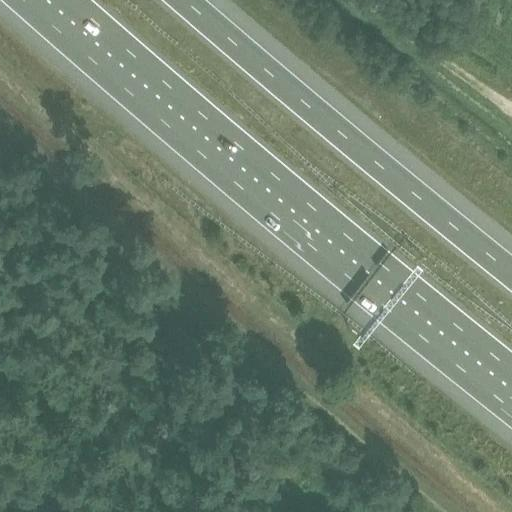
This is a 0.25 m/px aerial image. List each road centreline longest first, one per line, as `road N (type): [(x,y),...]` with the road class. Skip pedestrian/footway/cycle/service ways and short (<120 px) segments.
road 1 (motorway): [(70,0),(511,371)]
road 2 (motorway): [(511,276),(184,0)]
road 3 (track): [(511,110),(375,0)]
